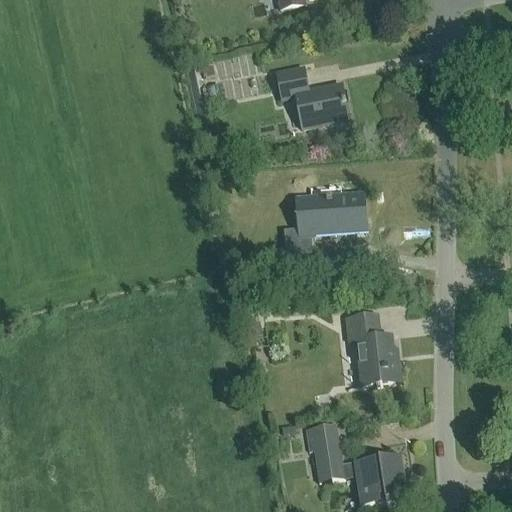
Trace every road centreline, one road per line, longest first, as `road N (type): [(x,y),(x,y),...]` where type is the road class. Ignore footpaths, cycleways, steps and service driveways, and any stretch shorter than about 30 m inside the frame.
road 1 (residential): [(447,284),(444,40)]
road 2 (residential): [(450,482),(447,284)]
